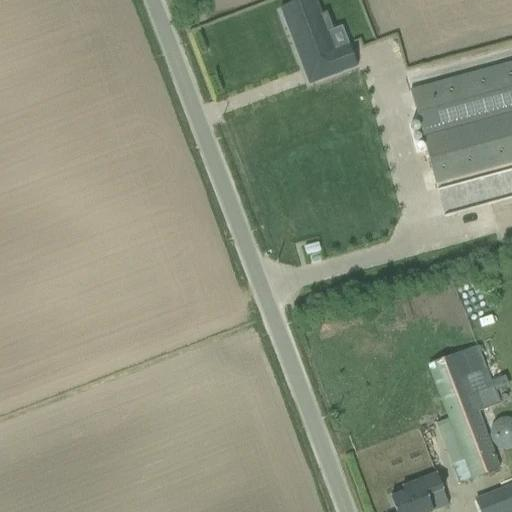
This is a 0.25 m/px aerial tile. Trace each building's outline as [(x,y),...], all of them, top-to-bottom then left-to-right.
[(306,0),(278,11),(308,87),(356,69),(340,28),(332,32),(325,14),(319,16),(314,0),(306,0)] [(511,64),(409,92),(436,186),(511,165),(511,64)] [(477,347),(426,369),(459,454),(449,457),(453,466),(450,467),(458,487),(499,471),(478,414),(500,406),(494,390),(477,347)] [(494,390),(500,406),(508,403),(505,395),(505,394),(502,387),(494,390)] [(394,511),(436,511),(447,508),(442,493),(443,493),(436,474),(400,488),(403,495),(390,500),(394,511)] [(511,511),(511,491),(473,502),(475,511),(511,511)]
